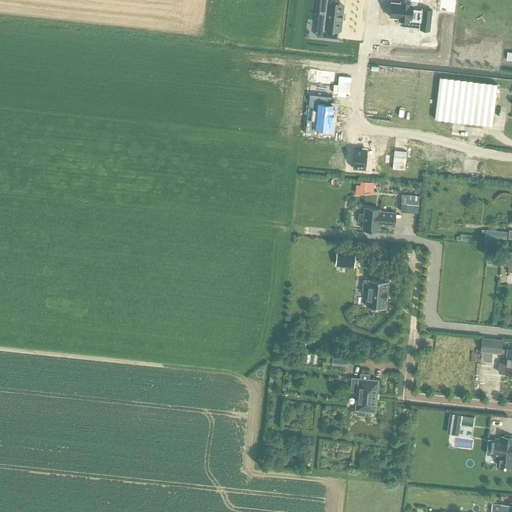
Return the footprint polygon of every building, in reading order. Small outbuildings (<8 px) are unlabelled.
[(319,0),(318,21),(325,22),(323,36),(337,38),(337,31),(338,30),(340,30),(341,20),(341,19),(341,16),(342,16),(342,15),(341,15),(343,5),(328,3),(328,2),(328,0),(319,0)] [(391,2),(389,17),(399,18),(399,19),(421,22),(420,28),(420,29),(430,30),(432,10),(422,9),(422,10),(412,9),(412,5),(410,4),(410,3),(400,2),(400,3),(391,2)] [(375,88),(374,102),(395,104),(397,90),(395,90),(396,87),(397,87),(398,76),(383,75),(382,85),(384,85),(383,88),(382,88),(375,88)] [(497,84),(440,78),(435,120),(492,126),(497,84)] [(307,119),(305,134),(322,135),(323,128),(331,129),(332,119),(332,120),(333,114),(332,114),(333,105),(331,104),(331,96),(309,94),(308,107),(316,108),(315,120),(307,119)] [(355,148),(353,168),(365,169),(367,149),(362,149),(355,148)] [(394,150),(392,168),(404,169),(406,151),(394,150)] [(370,182),(361,181),(361,185),(360,190),(363,190),(369,191),(370,182)] [(407,201),(411,201),(411,195),(402,194),(400,211),(406,211),(407,201)] [(378,230),(379,224),(394,226),(395,212),(380,211),(380,209),(364,208),(363,214),(359,213),(358,222),(363,223),(362,229),(378,230)] [(485,229),(484,236),(497,237),(506,238),(507,231),(485,229)] [(389,247),(378,246),(377,256),(388,257),(389,247)] [(507,271),(511,271),(511,251),(503,250),(501,265),(508,266),(507,271)] [(337,252),(335,265),(353,267),(355,254),(337,252)] [(487,254),(486,266),(496,267),(498,255),(487,254)] [(367,292),(366,306),(386,308),(388,281),(363,279),(362,291),(367,292)] [(511,340),(475,337),(474,349),(492,351),(492,348),(508,350),(508,357),(507,357),(506,364),(500,364),(499,373),(505,373),(504,382),(508,383),(507,385),(511,385),(511,340)] [(303,353),(303,362),(316,363),(317,354),(303,353)] [(333,356),(332,363),(347,365),(348,357),(333,356)] [(358,378),(352,378),(350,391),(357,392),(355,409),(355,410),(356,410),(357,410),(356,415),(364,415),(365,410),(374,411),(374,412),(375,412),(375,411),(378,381),(378,380),(368,379),(369,374),(360,373),(360,379),(359,378),(358,378)] [(460,415),(459,424),(471,426),(473,417),(460,415)] [(495,439),(493,455),(499,456),(498,466),(511,467),(511,457),(511,437),(501,437),(500,440),(495,439)] [(511,511),(511,502),(510,502),(509,505),(500,504),(499,511),(511,511)]
